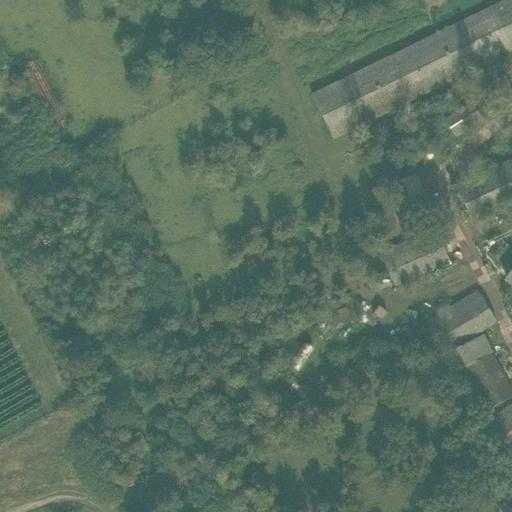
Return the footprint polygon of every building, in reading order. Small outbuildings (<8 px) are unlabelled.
[(511,52),(511,0),(503,0),(311,95),(333,140),(511,52)] [(487,99),(510,88),(499,64),(475,75),(487,99)] [(470,103),(446,118),(457,136),(481,121),(470,103)] [(511,199),(511,167),(509,160),(454,186),(470,220),(511,199)] [(379,255),(394,288),(449,262),(434,230),(379,255)] [(444,355),(495,323),(475,291),(424,323),(444,355)] [(455,350),(487,412),(511,399),(511,384),(487,334),(455,350)] [(511,450),(511,403),(474,430),(496,462),(511,450)]
